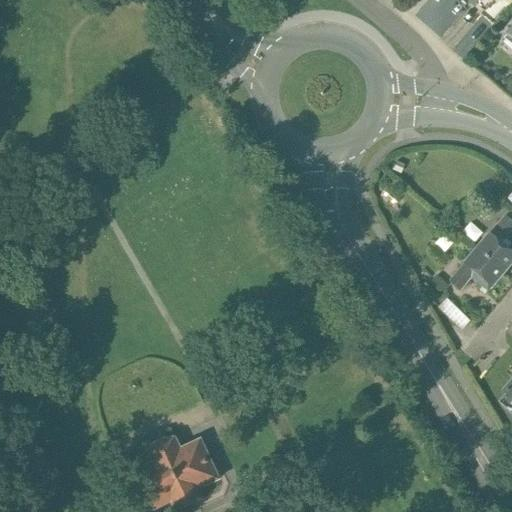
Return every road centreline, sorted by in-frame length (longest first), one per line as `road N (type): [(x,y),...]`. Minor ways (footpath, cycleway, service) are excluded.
road 1 (secondary): [(511,499),(338,209),(335,151)]
road 2 (secondary): [(382,98),(373,66),(339,42),(300,47),(277,70)]
road 3 (secondary): [(511,130),(447,104),(382,98)]
road 4 (secondary): [(277,70),(271,106),(281,129),(306,148),(335,151)]
